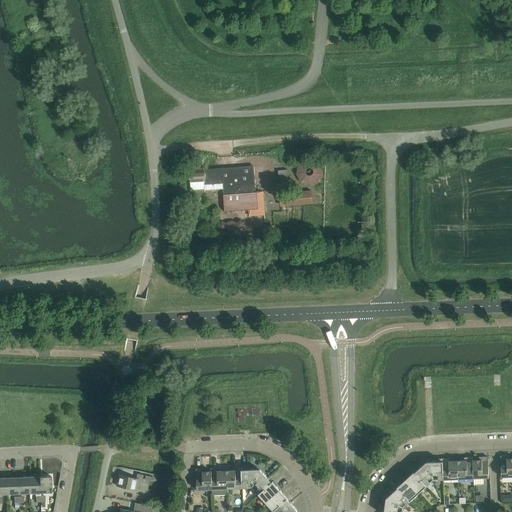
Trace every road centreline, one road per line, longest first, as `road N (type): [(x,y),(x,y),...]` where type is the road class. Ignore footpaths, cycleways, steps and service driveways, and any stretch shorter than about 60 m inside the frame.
road 1 (tertiary): [(0,327),(326,315)]
road 2 (unclassified): [(210,112),(511,102)]
road 3 (unclassified): [(390,313),(393,154),(404,141),(511,121)]
road 4 (unclassified): [(0,286),(117,271),(148,259),(156,206),(149,141)]
road 5 (residential): [(318,511),(290,460),(251,444),(190,447),(181,511)]
road 6 (tertiary): [(326,315),(342,434),(335,511)]
road 7 (tertiary): [(343,511),(353,314)]
road 8 (residential): [(369,511),(380,476),(400,457),(423,447),(511,443)]
road 9 (tertiary): [(390,313),(511,307)]
